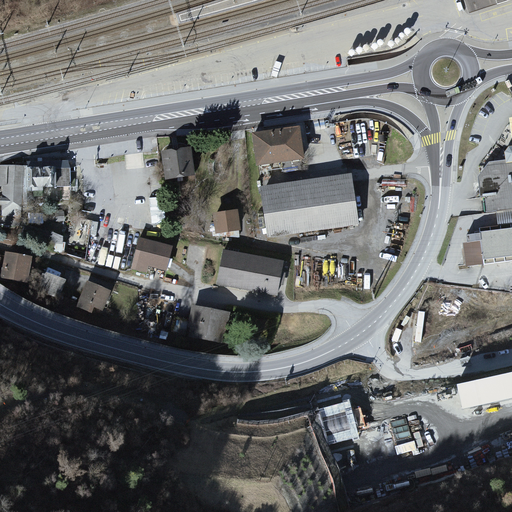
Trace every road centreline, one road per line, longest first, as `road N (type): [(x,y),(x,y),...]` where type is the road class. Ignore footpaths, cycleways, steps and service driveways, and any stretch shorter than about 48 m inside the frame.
road 1 (residential): [(511,20),(414,20),(103,89),(44,107),(48,135)]
road 2 (motorway): [(511,385),(327,444),(75,511),(44,511)]
road 3 (residential): [(356,335),(330,304),(268,306),(0,246)]
road 4 (secondary): [(0,304),(73,336),(214,370),(291,365),(356,335)]
road 5 (motorway): [(271,511),(511,439)]
road 6 (primary): [(274,98),(48,135)]
road 7 (secondary): [(356,335),(390,305),(423,256),(440,169)]
road 8 (primary): [(429,52),(399,69),(274,98)]
